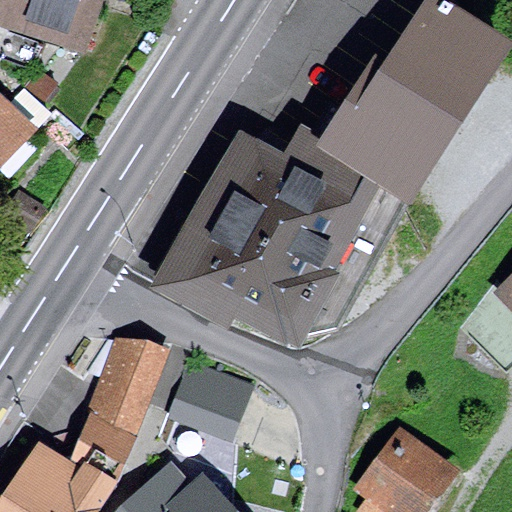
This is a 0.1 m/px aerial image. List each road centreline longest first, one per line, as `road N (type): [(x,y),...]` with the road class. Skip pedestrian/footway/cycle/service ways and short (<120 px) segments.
road 1 (primary): [(62,269),(233,0)]
road 2 (residential): [(62,269),(133,308),(330,378)]
road 3 (residential): [(330,378),(388,327),(511,183)]
road 4 (residential): [(330,378),(320,511)]
